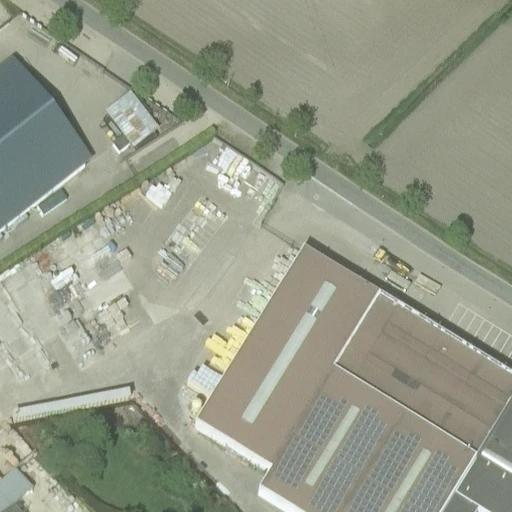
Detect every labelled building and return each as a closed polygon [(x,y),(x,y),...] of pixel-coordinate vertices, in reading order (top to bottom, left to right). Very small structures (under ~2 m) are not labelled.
[(10,67),(0,75),(0,237),(90,169),(10,67)] [(108,112),(132,129),(139,119),(115,102),(108,112)] [(39,248),(19,259),(28,276),(48,265),(39,248)] [(455,511),(460,505),(511,419),(511,379),(311,258),(205,432),(287,482),(271,509),(275,511),(455,511)] [(132,334),(148,323),(126,292),(111,303),(132,334)] [(511,511),(511,419),(460,505),(455,511),(511,511)]
